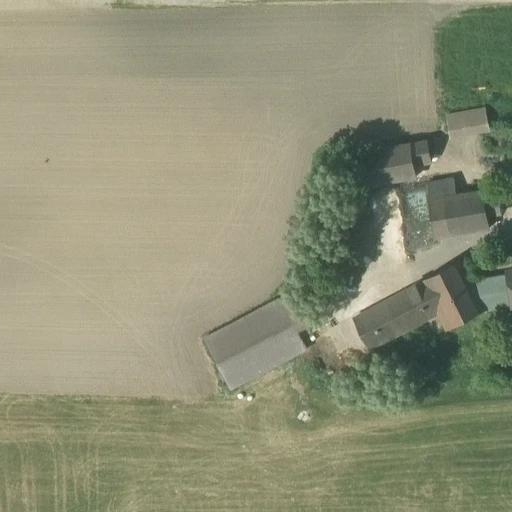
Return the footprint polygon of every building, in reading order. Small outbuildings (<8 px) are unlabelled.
[(486,111),(444,118),(448,140),(490,133),(486,111)] [(410,145),(347,156),(353,189),(416,178),(410,145)] [(429,202),(435,238),(490,228),(484,193),(429,202)] [(424,283),(354,319),(370,350),(439,315),(447,330),(487,309),(487,308),(474,284),(463,262),(423,282),(424,283)] [(511,291),(510,278),(474,284),(487,308),(511,303),(511,291)] [(281,299),(204,340),(231,390),(307,349),(281,299)]
